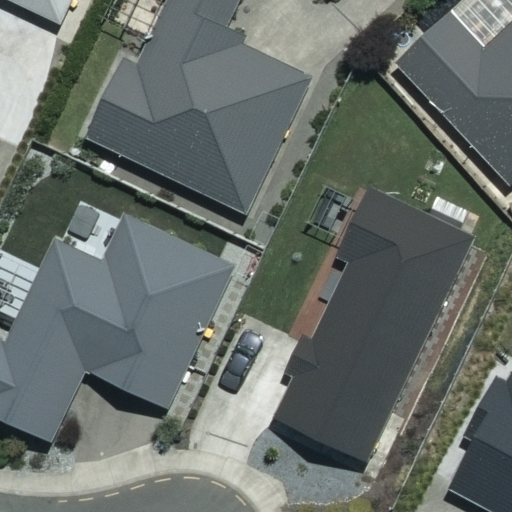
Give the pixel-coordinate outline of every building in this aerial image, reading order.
[(82,0),(12,0),(70,27),(82,0)] [(247,0),(179,0),(143,71),(132,66),(94,140),(247,217),(316,82),(229,37),(247,0)] [(511,40),(496,56),(460,18),(399,76),(508,192),(511,188),(511,40)] [(477,240),(378,192),(344,263),(351,266),(277,417),(368,462),(477,240)] [(236,266),(135,218),(112,267),(64,244),(14,348),(3,343),(0,349),(0,415),(56,442),(92,368),(170,405),(236,266)] [(511,511),(511,382),(510,381),(477,434),(488,440),(458,489),(495,511),(511,511)]
